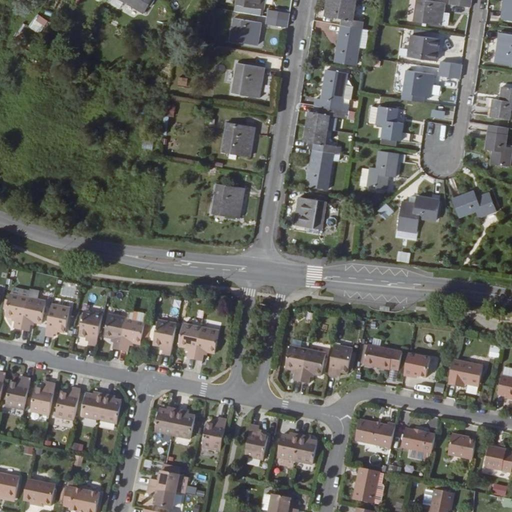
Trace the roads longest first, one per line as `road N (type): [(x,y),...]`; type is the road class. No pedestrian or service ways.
road 1 (residential): [(257,270),(305,0)]
road 2 (tertiary): [(257,270),(85,248),(0,217)]
road 3 (tertiary): [(511,297),(285,274)]
road 4 (residential): [(511,422),(367,392),(347,400),(343,417)]
road 5 (residential): [(477,0),(457,131),(437,158)]
road 6 (residential): [(149,378),(0,349)]
road 7 (residential): [(119,511),(149,378)]
road 8 (residential): [(260,401),(285,274)]
road 9 (residential): [(257,270),(232,395)]
